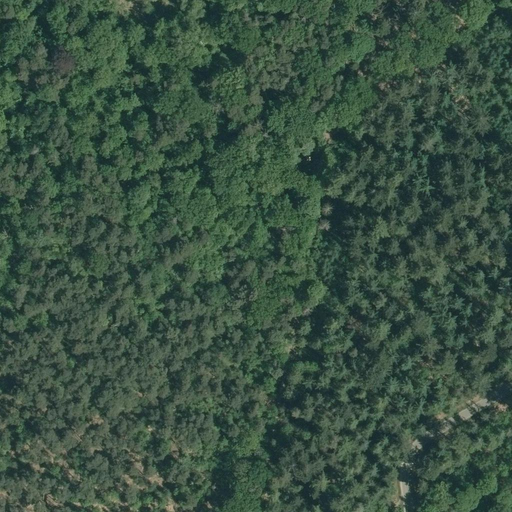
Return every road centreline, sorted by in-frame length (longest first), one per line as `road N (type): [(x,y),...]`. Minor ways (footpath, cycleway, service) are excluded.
road 1 (track): [(0,217),(326,134)]
road 2 (track): [(68,7),(75,43),(69,133),(113,190)]
road 3 (unclassified): [(408,511),(403,475),(413,447),(511,386)]
road 4 (track): [(326,134),(357,0)]
